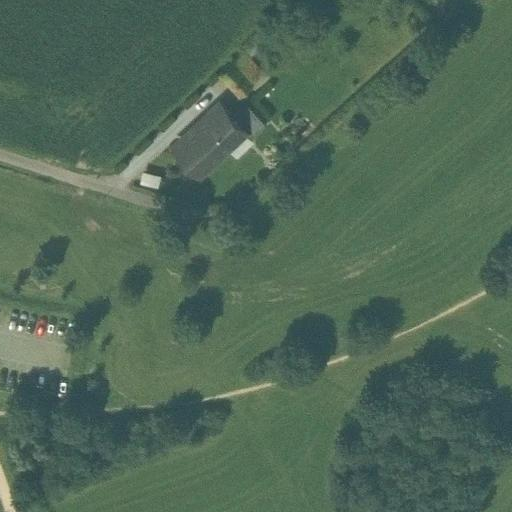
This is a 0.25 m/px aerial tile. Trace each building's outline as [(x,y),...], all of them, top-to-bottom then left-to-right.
[(263,72),(244,51),(235,60),(254,81),(263,72)] [(254,81),(235,60),(220,73),(239,94),(254,81)] [(221,102),(198,123),(223,150),(245,129),(221,102)] [(223,150),(198,123),(175,145),(182,153),(190,162),(199,171),(223,150)] [(182,153),(178,158),(186,166),(190,162),(182,153)]
